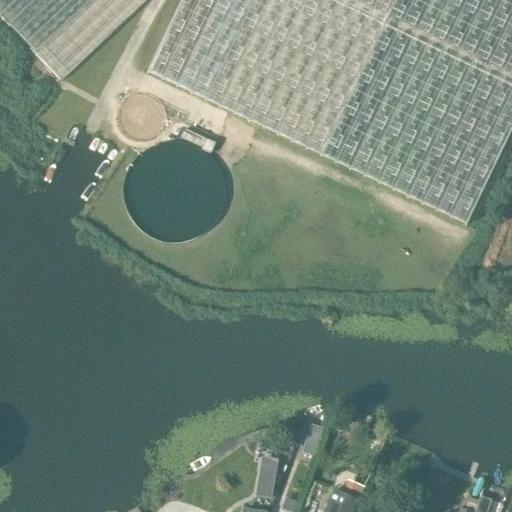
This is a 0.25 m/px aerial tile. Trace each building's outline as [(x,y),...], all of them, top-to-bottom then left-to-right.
[(0,0),(0,13),(62,78),(144,0),(0,0)] [(464,229),(511,127),(511,0),(184,0),(148,77),(464,229)] [(204,144),(212,128),(200,122),(192,139),(204,144)] [(263,459),(257,495),(271,498),(277,462),(263,459)] [(325,511),(352,511),(364,487),(348,480),(342,493),(335,490),(325,511)]
